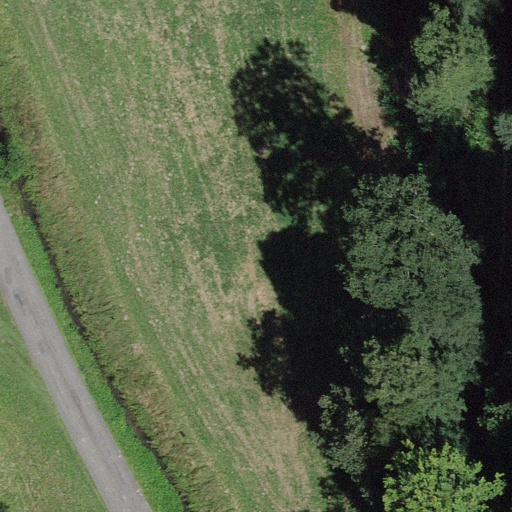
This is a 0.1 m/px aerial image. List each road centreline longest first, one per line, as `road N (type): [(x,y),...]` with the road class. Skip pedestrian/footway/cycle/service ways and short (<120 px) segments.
road 1 (track): [(511,177),(483,511)]
road 2 (unclassified): [(127,511),(45,354),(0,245)]
